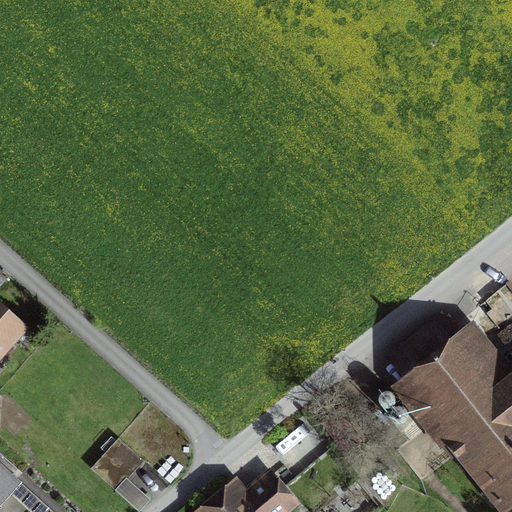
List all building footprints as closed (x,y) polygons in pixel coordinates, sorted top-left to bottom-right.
[(0,360),(31,324),(0,297),(0,360)] [(511,396),(507,389),(450,321),(397,365),(507,501),(511,496),(511,396)] [(387,403),(390,402),(393,400),(394,398),(395,395),(395,392),(393,389),(391,387),(389,386),(386,386),(383,386),(381,388),(379,390),(378,392),(378,395),(378,398),(380,400),(382,402),(384,403),(387,403)] [(401,418),(404,417),(406,415),(408,413),(408,410),(408,407),(407,404),(405,402),(402,401),(399,401),(397,401),(394,403),(392,405),(391,407),(391,410),(392,413),(393,415),(395,417),(398,418),(401,418)] [(121,435),(92,466),(131,502),(142,490),(126,476),(144,456),(121,435)] [(0,510),(26,481),(0,457),(0,510)] [(243,494),(233,482),(198,511),(296,511),(264,475),(243,494)]
